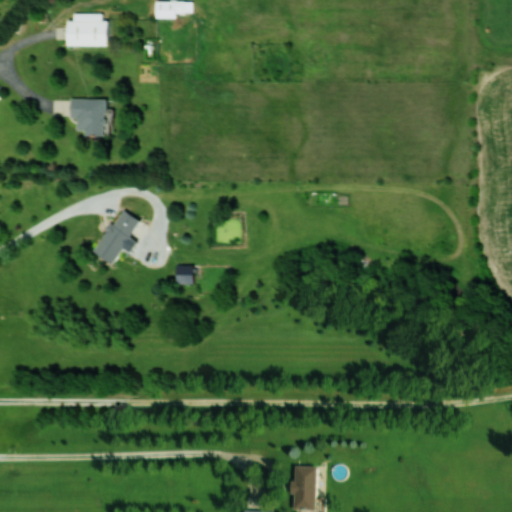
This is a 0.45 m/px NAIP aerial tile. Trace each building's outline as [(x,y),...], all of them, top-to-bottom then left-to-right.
[(153,0),(154,17),(182,17),(182,0),(153,0)] [(105,46),(105,12),(71,12),(71,20),(64,20),(64,46),(105,46)] [(103,99),(67,99),(67,119),(75,119),(75,135),(103,135),(103,99)] [(110,265),(138,220),(119,208),(91,252),(110,265)] [(315,464),(291,464),(291,508),(314,508),(315,464)]
